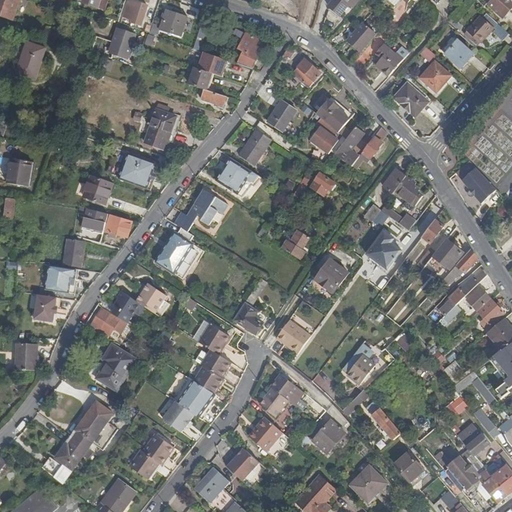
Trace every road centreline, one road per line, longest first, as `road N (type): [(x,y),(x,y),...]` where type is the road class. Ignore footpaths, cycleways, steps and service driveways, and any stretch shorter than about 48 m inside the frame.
road 1 (residential): [(0,437),(50,385),(77,313),(241,117),(295,29)]
road 2 (residential): [(261,348),(233,412),(154,511)]
road 3 (residential): [(424,159),(323,48),(295,29)]
road 4 (residential): [(511,293),(424,159)]
road 5 (residential): [(511,61),(424,159)]
